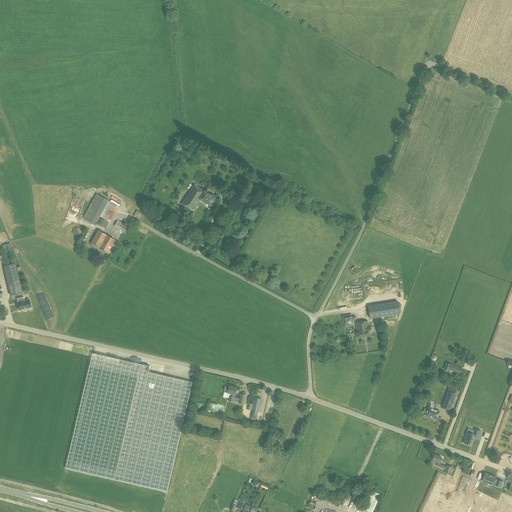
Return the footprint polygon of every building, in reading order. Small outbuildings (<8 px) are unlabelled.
[(200,199),(205,191),(194,185),(181,204),(194,211),(201,200),(200,199)] [(211,195),(207,193),(210,188),(207,187),(205,191),(200,199),(201,200),(210,205),(215,197),(216,196),(211,193),(211,195)] [(120,207),(109,200),(96,194),(83,218),(95,225),(96,223),(106,229),(110,222),(111,223),(120,207)] [(126,233),(130,227),(117,220),(114,226),(126,233)] [(83,235),(83,233),(83,232),(82,231),(81,229),(80,228),(78,228),(76,229),(74,230),(74,231),(73,233),(74,235),(74,236),(75,237),(76,237),(77,238),(79,238),(80,237),(82,236),(83,235)] [(108,253),(115,240),(99,230),(91,244),(108,253)] [(88,231),(83,240),(88,243),(93,234),(88,231)] [(15,263),(4,266),(10,295),(22,292),(15,263)] [(24,299),(17,301),(20,312),(32,310),(30,302),(25,303),(24,299)] [(398,302),(368,306),(370,318),(400,313),(398,302)] [(350,314),(342,316),(344,328),(353,326),(350,314)] [(369,327),(368,321),(356,322),(357,330),(358,332),(357,332),(358,337),(370,336),(370,335),(372,335),(371,327),(369,327)] [(150,366),(92,353),(66,468),(167,492),(192,382),(148,372),(150,366)] [(463,369),(451,364),(449,369),(461,374),(463,369)] [(224,391),(228,392),(231,393),(231,396),(230,396),(228,401),(234,402),(234,401),(239,403),(244,405),(246,395),(241,394),(240,398),(234,397),(234,394),(236,394),(237,388),(229,386),(229,387),(225,386),(224,391)] [(442,408),(450,411),(458,392),(449,388),(442,408)] [(251,417),(257,418),(261,398),(255,397),(251,417)] [(437,419),(440,411),(428,407),(428,409),(425,408),(423,412),(426,413),(426,415),(437,419)] [(471,446),(473,438),(474,437),(476,437),(478,438),(481,431),(475,429),(474,430),(473,434),(467,431),(467,432),(463,442),(463,443),(471,446)] [(433,460),(432,462),(436,464),(437,461),(438,462),(437,466),(440,467),(441,465),(439,464),(440,462),(442,457),(435,455),(433,460)] [(496,477),(485,473),(482,481),(483,481),(493,484),(493,485),(494,484),(495,485),(501,488),(503,481),(497,479),(496,479),(496,477)] [(491,488),(491,501),(501,501),(501,488),(491,488)] [(371,511),(373,511),(381,494),(370,489),(363,508),(371,511)] [(233,504),(230,509),(234,511),(236,505),(239,500),(235,499),(233,504)] [(241,509),(244,503),(239,501),(236,507),(241,509)]
